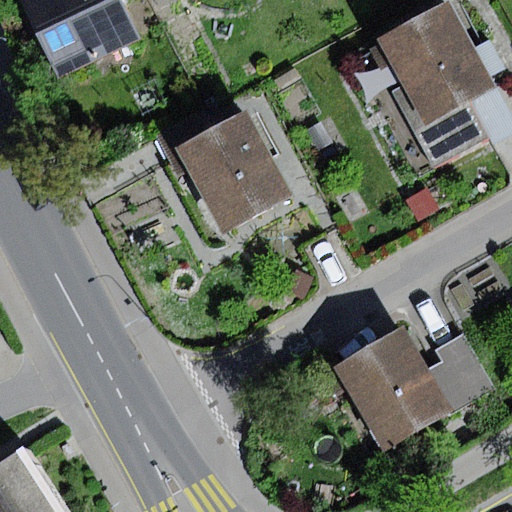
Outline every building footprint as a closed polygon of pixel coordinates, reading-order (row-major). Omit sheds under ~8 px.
[(25,0),(62,74),(141,36),(123,0),(25,0)] [(476,48),(452,2),(381,40),(404,84),(427,127),(470,104),(500,88),(493,76),(504,70),(489,42),(476,48)] [(490,139),(470,104),(427,127),(404,84),(391,91),(433,169),(490,139)] [(511,135),(511,111),(500,88),(470,104),(490,139),(493,146),(511,135)] [(175,149),(227,122),(217,103),(154,136),(164,155),(175,149)] [(292,198),(248,112),(227,122),(175,149),(218,235),(292,198)] [(427,190),(405,202),(416,222),(438,210),(427,190)] [(405,326),(333,369),(384,453),(456,410),(432,370),(405,326)] [(443,363),(432,370),(456,410),(495,387),(464,333),(435,350),(443,363)] [(0,511),(66,511),(26,446),(0,462),(0,511)]
